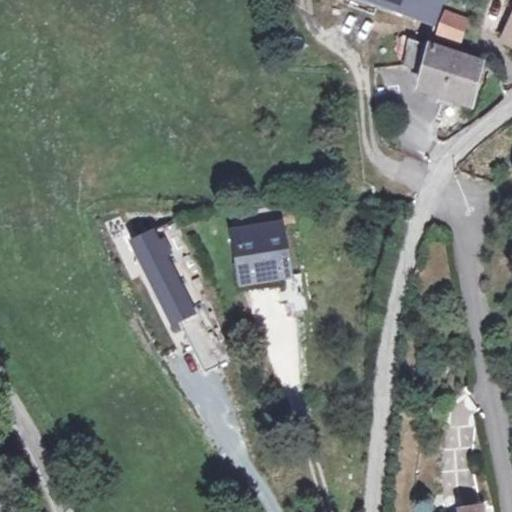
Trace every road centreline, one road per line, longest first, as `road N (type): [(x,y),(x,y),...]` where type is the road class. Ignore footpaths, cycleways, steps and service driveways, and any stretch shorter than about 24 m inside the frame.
road 1 (residential): [(511,111),(446,164),(405,267),(372,511)]
road 2 (tertiary): [(64,511),(0,392)]
